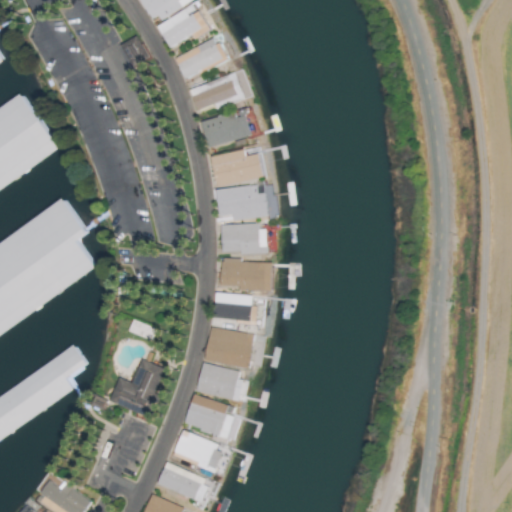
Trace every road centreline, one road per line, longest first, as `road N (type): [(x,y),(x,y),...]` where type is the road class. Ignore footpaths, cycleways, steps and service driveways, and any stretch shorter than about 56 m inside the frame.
road 1 (residential): [(124,0),(162,63),(189,136),(205,266),(180,403),(137,500)]
road 2 (residential): [(421,511),(431,420),(435,162),(397,0)]
